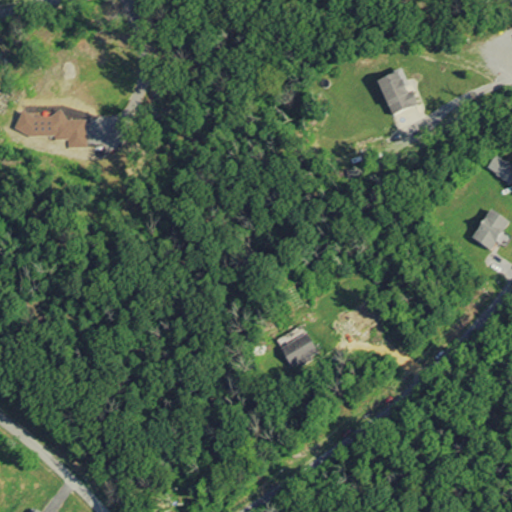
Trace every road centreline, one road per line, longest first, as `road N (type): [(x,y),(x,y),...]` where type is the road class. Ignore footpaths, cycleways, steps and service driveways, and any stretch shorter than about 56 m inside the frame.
road 1 (residential): [(243,511),(332,455),(422,380),(511,282),(504,54)]
road 2 (residential): [(106,511),(0,419)]
